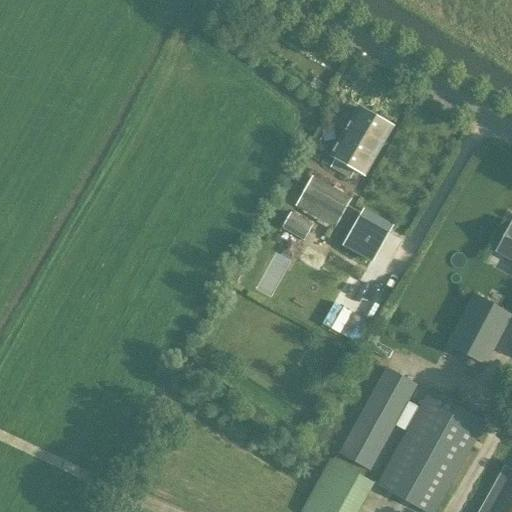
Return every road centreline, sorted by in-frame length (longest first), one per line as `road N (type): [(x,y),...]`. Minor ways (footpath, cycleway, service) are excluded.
road 1 (tertiary): [(511,139),(280,0)]
road 2 (track): [(115,492),(0,438)]
